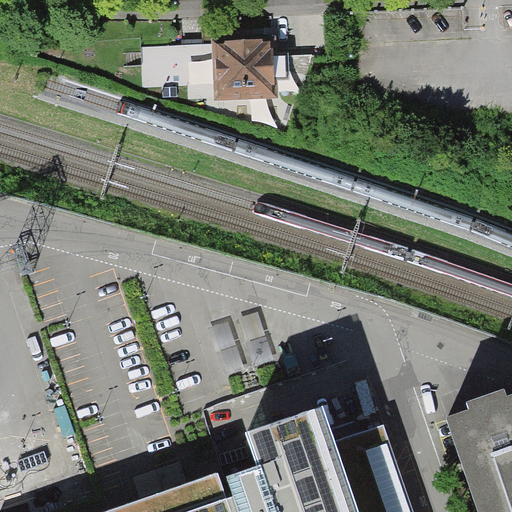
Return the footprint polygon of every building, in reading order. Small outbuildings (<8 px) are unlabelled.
[(267,38),(217,40),(219,104),(341,100),(340,51),(267,54),(267,38)] [(511,511),(511,401),(507,403),(505,396),(466,409),(469,417),(448,424),(477,511),(511,511)] [(216,482),(130,511),(354,511),(333,448),(323,420),(245,447),(257,482),(223,495),(216,482)] [(414,511),(385,428),(333,448),(354,511),(414,511)] [(0,475),(0,505),(3,511),(14,511),(49,495),(32,460),(0,475)]
